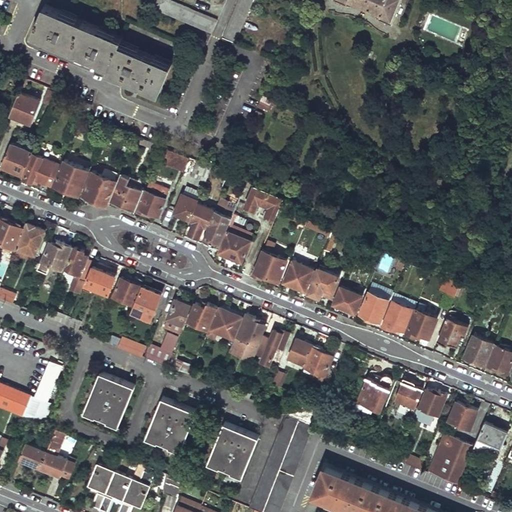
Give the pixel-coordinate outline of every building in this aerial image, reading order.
[(151,0),(149,6),(210,32),(216,20),(171,1),(170,0),(211,0),(218,3),(219,0),(151,0)] [(237,0),(221,36),(227,39),(236,43),(253,0),(237,0)] [(338,0),(347,4),(348,0),(350,0),(381,13),(379,17),(393,23),(402,0),(338,0)] [(47,3),(35,32),(111,65),(109,70),(161,93),(173,64),(121,41),(123,36),(47,3)] [(48,88),(42,101),(50,104),(55,91),(48,88)] [(19,91),(10,113),(20,117),(21,114),(33,119),(40,100),(19,91)] [(269,110),(273,98),(262,94),(258,106),(269,110)] [(86,101),(82,111),(88,113),(92,103),(86,101)] [(10,143),(3,162),(15,167),(14,170),(23,174),(32,152),(10,143)] [(159,160),(171,165),(176,152),(165,147),(159,160)] [(32,152),(23,174),(25,175),(23,178),(33,182),(34,179),(51,186),(60,163),(47,158),(48,154),(42,152),(41,155),(32,152)] [(189,157),(176,152),(171,165),(183,171),(189,157)] [(65,158),(55,184),(70,190),(69,193),(78,196),(79,193),(80,193),(90,168),(65,158)] [(196,160),(190,174),(205,180),(211,165),(196,160)] [(212,166),(210,171),(227,178),(229,173),(212,166)] [(93,170),(83,194),(87,196),(87,197),(93,200),(94,198),(107,204),(117,180),(93,170)] [(229,173),(227,178),(234,181),(236,176),(229,173)] [(123,176),(114,197),(121,200),(119,202),(135,208),(144,187),(128,181),(129,179),(123,176)] [(150,181),(138,210),(147,213),(148,211),(159,215),(169,189),(150,181)] [(255,183),(246,205),(255,209),(258,201),(270,206),(267,214),(276,217),(285,196),(255,183)] [(235,208),(233,214),(238,216),(247,192),(243,190),(235,208)] [(183,193),(175,213),(190,219),(197,202),(198,199),(183,193)] [(218,201),(215,208),(232,215),(233,214),(235,208),(218,201)] [(193,220),(189,232),(199,236),(203,224),(206,225),(213,209),(197,202),(190,219),(193,220)] [(220,245),(232,215),(215,208),(203,237),(220,245)] [(298,215),(296,221),(305,225),(308,219),(298,215)] [(1,216),(0,218),(0,240),(15,246),(24,226),(1,216)] [(378,217),(376,223),(385,226),(387,221),(378,217)] [(308,219),(305,225),(330,235),(333,229),(308,219)] [(27,222),(17,246),(38,255),(45,239),(42,237),(46,230),(27,222)] [(330,235),(324,250),(330,252),(336,238),(355,246),(358,240),(333,229),(330,235)] [(251,240),(228,230),(218,253),(242,263),(251,240)] [(51,237),(38,270),(48,274),(52,264),(62,268),(72,245),(51,237)] [(355,246),(354,249),(360,252),(364,242),(358,240),(355,246)] [(75,246),(66,267),(81,273),(76,288),(81,291),(94,260),(88,258),(90,253),(75,246)] [(264,248),(254,272),(263,275),(264,273),(279,279),(288,258),(264,248)] [(401,257),(397,268),(403,270),(407,259),(401,257)] [(294,259),(285,281),(305,289),(314,268),(294,259)] [(96,261),(86,285),(88,286),(89,284),(110,292),(118,271),(96,261)] [(321,268),(311,292),(330,299),(340,275),(321,268)] [(123,273),(114,295),(122,299),(121,301),(130,304),(130,307),(133,309),(135,304),(134,304),(144,280),(135,277),(134,278),(123,273)] [(441,289),(456,295),(462,281),(446,275),(441,289)] [(162,293),(164,287),(145,279),(143,285),(162,293)] [(133,309),(130,317),(149,325),(162,293),(143,285),(135,304),(133,309)] [(341,285),(334,302),(356,311),(363,294),(356,291),(357,289),(352,287),(351,289),(341,285)] [(0,290),(0,297),(13,303),(15,297),(0,290)] [(369,290),(360,311),(368,314),(366,317),(379,323),(389,298),(369,290)] [(197,298),(188,320),(207,328),(217,305),(197,298)] [(393,298),(383,323),(403,331),(413,307),(393,298)] [(176,299),(168,318),(184,324),(191,306),(176,299)] [(221,303),(210,328),(213,329),(213,332),(225,337),(226,335),(234,338),(244,313),(221,303)] [(418,307),(407,332),(428,340),(438,316),(418,307)] [(47,309),(44,316),(68,325),(71,318),(53,311),(53,312),(47,309)] [(243,355),(254,359),(260,343),(258,342),(267,322),(256,318),(257,316),(246,312),(232,346),(245,352),(243,355)] [(447,316),(438,338),(448,343),(449,341),(458,344),(463,334),(465,334),(469,325),(447,316)] [(276,370),(291,333),(275,326),(270,338),(263,335),(260,343),(254,359),(253,360),(276,370)] [(126,328),(118,346),(142,355),(143,350),(142,350),(143,347),(140,346),(144,336),(126,328)] [(474,332),(465,354),(472,357),(471,360),(484,366),(494,341),(474,332)] [(149,343),(144,356),(167,366),(178,338),(169,334),(162,349),(149,343)] [(297,338),(290,357),(306,363),(314,344),(297,338)] [(511,350),(496,343),(488,363),(509,372),(511,364),(511,350)] [(307,367),(306,371),(314,374),(315,371),(326,375),(335,354),(335,351),(334,349),(325,345),(324,348),(315,345),(306,366),(307,367)] [(245,352),(232,346),(230,349),(243,355),(245,352)] [(0,405),(42,423),(51,403),(46,401),(60,365),(46,359),(32,394),(0,380),(0,405)] [(178,361),(175,367),(189,373),(192,366),(178,361)] [(276,370),(270,382),(279,386),(283,373),(276,370)] [(86,392),(84,395),(89,397),(84,408),(119,422),(134,385),(99,371),(95,382),(90,394),(86,392)] [(369,372),(358,398),(381,408),(391,384),(392,381),(393,378),(392,376),(391,375),(389,374),(386,373),(385,374),(383,375),(382,377),(369,372)] [(413,386),(415,381),(404,377),(396,398),(417,406),(423,390),(413,386)] [(224,380),(221,388),(235,393),(238,386),(224,380)] [(242,387),(239,395),(249,399),(252,392),(242,387)] [(434,390),(427,387),(419,405),(439,413),(448,393),(439,389),(438,391),(434,390)] [(147,417),(146,421),(151,422),(146,433),(181,447),(196,410),(161,396),(156,409),(152,419),(147,417)] [(458,397),(449,419),(470,428),(479,409),(469,405),(470,402),(458,397)] [(396,398),(393,406),(414,414),(417,406),(396,398)] [(289,405),(285,414),(300,420),(313,425),(319,410),(304,403),(301,410),(289,405)] [(285,414),(249,507),(261,511),(262,511),(300,420),(285,414)] [(300,420),(262,511),(279,511),(314,426),(313,425),(300,420)] [(485,420),(474,445),(480,447),(483,447),(486,446),(491,445),(493,445),(496,446),(498,447),(501,448),(509,431),(485,420)] [(210,443),(209,446),(213,448),(209,458),(244,472),(258,435),(224,421),(218,435),(214,445),(210,443)] [(56,428),(47,450),(40,467),(63,477),(64,474),(71,477),(77,463),(70,460),(58,455),(67,433),(56,428)] [(460,439),(445,433),(428,471),(456,483),(472,444),(465,441),(462,447),(458,445),(460,439)] [(9,440),(0,435),(0,447),(5,450),(9,440)] [(27,442),(20,459),(40,467),(47,450),(27,442)] [(114,452),(107,449),(104,455),(112,458),(114,452)] [(400,451),(397,459),(420,469),(423,461),(400,451)] [(98,462),(89,484),(100,488),(107,491),(115,469),(98,462)] [(438,511),(326,468),(316,492),(366,511),(438,511)] [(105,496),(100,508),(108,511),(114,494),(124,497),(132,476),(115,469),(107,491),(105,496)] [(124,497),(118,511),(127,511),(132,501),(141,504),(153,474),(143,470),(139,479),(132,476),(124,497)] [(173,496),(181,479),(164,473),(161,491),(173,496)] [(100,488),(97,493),(105,496),(107,491),(100,488)] [(97,493),(93,505),(100,508),(105,496),(97,493)] [(186,498),(184,506),(199,511),(203,505),(186,498)]
